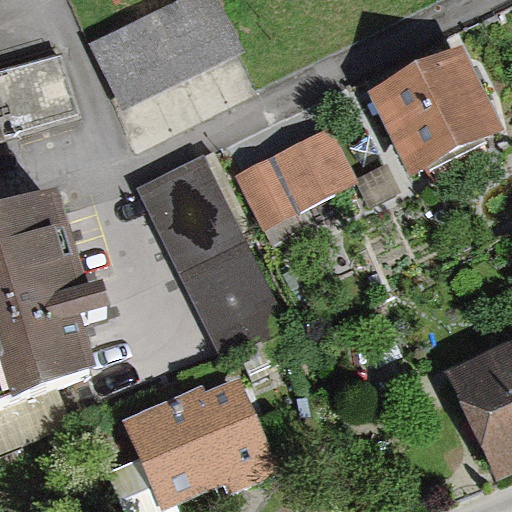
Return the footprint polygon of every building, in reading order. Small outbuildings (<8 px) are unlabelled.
[(0,0),(0,149),(79,125),(60,65),(0,83),(0,0)] [(215,0),(177,0),(91,43),(124,109),(241,51),(215,0)] [(459,49),(376,89),(410,161),(494,121),(459,49)] [(328,129),(238,176),(266,230),(356,183),(328,129)] [(138,187),(222,356),(289,323),(206,154),(138,187)] [(90,289),(58,190),(0,208),(0,405),(100,373),(85,326),(113,317),(102,285),(90,289)] [(511,451),(511,349),(454,376),(494,460),(511,451)] [(228,496),(279,472),(237,380),(207,394),(203,385),(127,420),(144,458),(109,474),(126,511),(163,511),(223,485),(228,496)]
